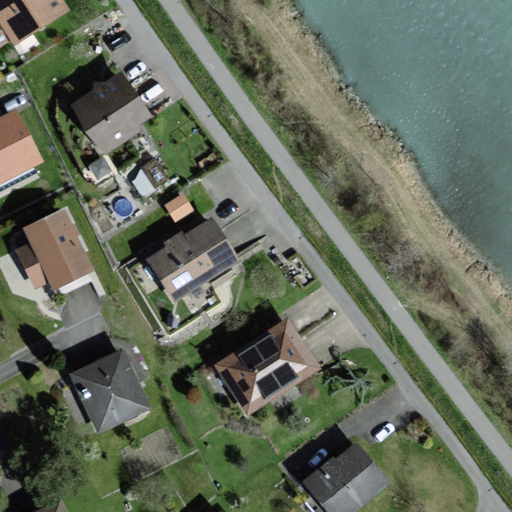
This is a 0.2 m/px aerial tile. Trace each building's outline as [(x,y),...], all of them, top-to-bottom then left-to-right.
[(0,0),(0,43),(11,36),(15,42),(67,8),(61,0),(0,0)] [(150,117),(120,75),(76,106),(106,148),(150,117)] [(0,185),(44,163),(17,109),(0,117),(0,185)] [(64,210),(26,229),(33,243),(18,250),(36,286),(50,279),(54,288),(92,269),(64,210)] [(239,263),(210,218),(147,258),(177,303),(239,263)] [(317,367),(286,321),(218,365),(249,412),(317,367)] [(149,414),(122,352),(72,375),(99,436),(149,414)] [(352,511),(387,483),(355,446),(335,463),(331,459),(305,480),(332,511),(352,511)] [(65,511),(61,503),(41,511),(65,511)]
